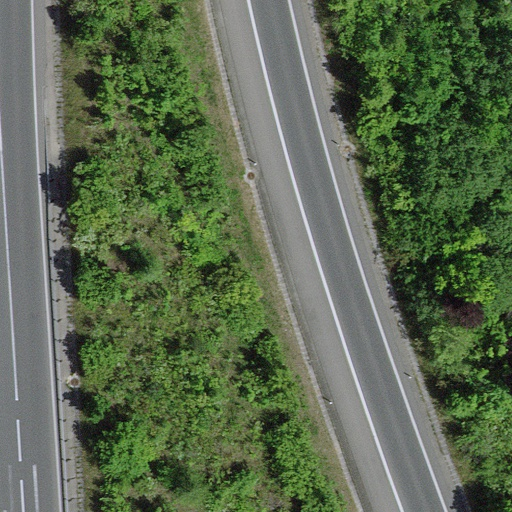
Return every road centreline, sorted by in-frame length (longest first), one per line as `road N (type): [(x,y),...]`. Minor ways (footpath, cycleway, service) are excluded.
road 1 (motorway): [(264,0),(330,247),(425,511)]
road 2 (motorway): [(0,348),(10,511)]
